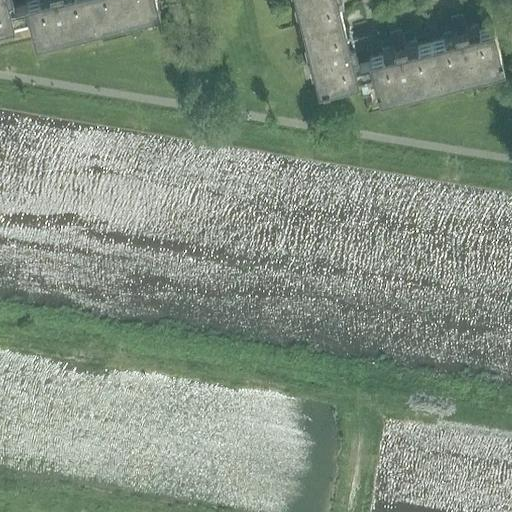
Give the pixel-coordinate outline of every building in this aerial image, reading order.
[(0,0),(0,24),(14,21),(14,19),(28,15),(25,3),(14,6),(12,0),(0,0)] [(90,0),(25,0),(24,0),(25,3),(28,15),(32,29),(31,30),(33,36),(34,40),(36,39),(96,23),(90,0)] [(90,0),(96,23),(158,8),(158,9),(159,9),(158,4),(157,0),(90,0)] [(342,15),(339,1),(343,0),(342,0),(296,0),(303,25),(342,15)] [(303,25),(318,85),(317,85),(318,87),(322,86),(322,87),(328,85),(327,85),(359,77),(358,75),(372,72),(369,60),(358,62),(355,50),(366,48),(364,39),(359,41),(356,38),(352,39),(350,28),(346,28),(342,15),(303,25)] [(430,40),(440,79),(501,63),(502,64),(501,59),(502,59),(501,54),(500,54),(493,24),(491,24),(491,25),(478,28),(477,24),(466,26),(464,15),(455,17),(456,23),(454,26),(455,29),(442,32),(443,37),(430,40)] [(425,20),(428,31),(436,29),(433,17),(425,20)] [(430,40),(416,44),(415,40),(404,42),(401,31),(393,33),(394,39),(392,42),(393,45),(382,48),(383,52),(370,56),(370,55),(368,55),(369,60),(372,72),(376,85),(375,85),(377,91),(378,91),(379,95),(380,95),(380,94),(440,79),(430,40)]
